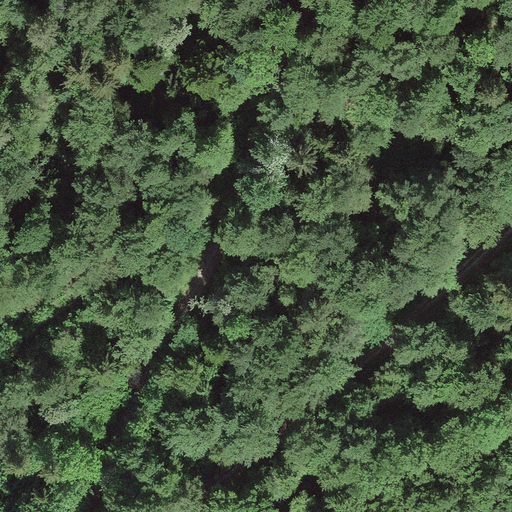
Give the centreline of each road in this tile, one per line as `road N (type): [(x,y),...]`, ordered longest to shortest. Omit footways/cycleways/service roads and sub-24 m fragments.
road 1 (track): [(180,511),(511,229)]
road 2 (track): [(0,367),(101,287),(233,200)]
road 3 (track): [(275,511),(511,429)]
